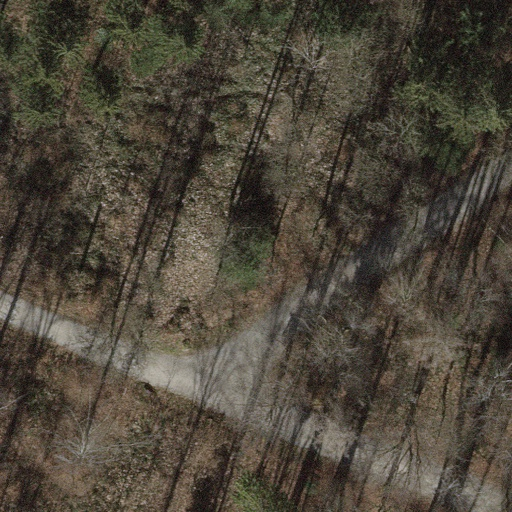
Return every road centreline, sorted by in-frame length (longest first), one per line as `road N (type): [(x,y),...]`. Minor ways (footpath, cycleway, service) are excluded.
road 1 (track): [(0,309),(509,511)]
road 2 (track): [(203,388),(511,161)]
